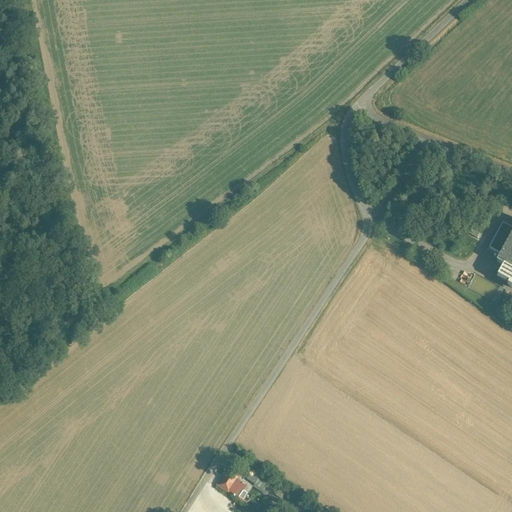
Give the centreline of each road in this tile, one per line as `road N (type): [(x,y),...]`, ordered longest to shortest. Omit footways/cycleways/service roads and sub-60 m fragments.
road 1 (track): [(367,228),(182,511)]
road 2 (track): [(474,0),(347,120),(347,166),(367,228)]
road 3 (track): [(362,100),(511,165)]
